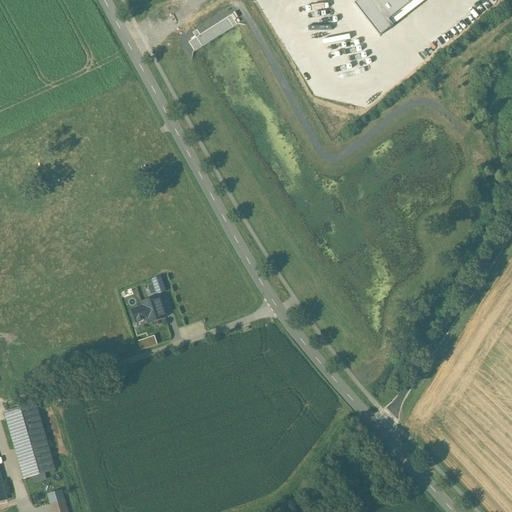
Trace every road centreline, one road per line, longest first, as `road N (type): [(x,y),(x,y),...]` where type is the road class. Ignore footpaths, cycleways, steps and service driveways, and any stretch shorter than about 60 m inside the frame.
road 1 (tertiary): [(105,0),(277,309)]
road 2 (unclassified): [(0,401),(277,309)]
road 3 (unclassified): [(511,228),(375,427)]
road 4 (tertiary): [(277,309),(375,427)]
road 5 (unknown): [(449,0),(363,66),(338,58)]
